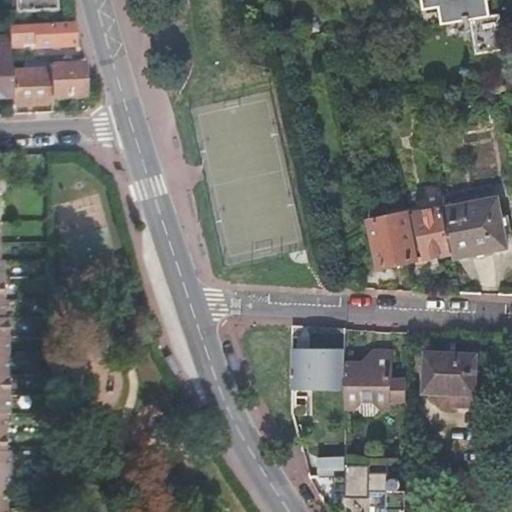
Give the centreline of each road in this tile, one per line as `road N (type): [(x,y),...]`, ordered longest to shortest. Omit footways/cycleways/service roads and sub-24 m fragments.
road 1 (residential): [(182,315),(216,303),(511,319)]
road 2 (secondary): [(182,315),(280,511)]
road 3 (secondary): [(129,132),(182,315)]
road 4 (secondary): [(95,0),(129,132)]
road 5 (residential): [(0,136),(129,132)]
